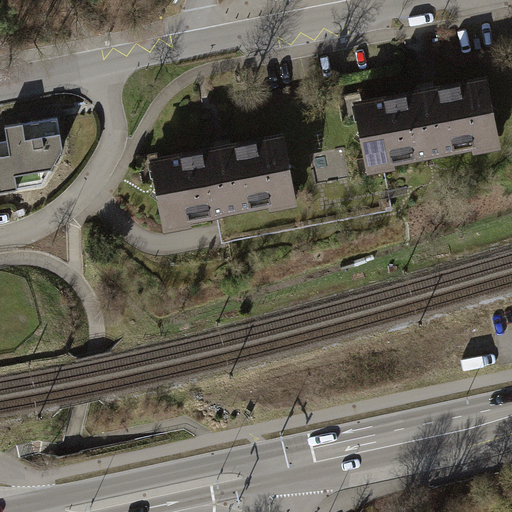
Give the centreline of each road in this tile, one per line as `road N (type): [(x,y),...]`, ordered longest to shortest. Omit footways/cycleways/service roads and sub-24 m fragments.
road 1 (primary): [(264,475),(511,417)]
road 2 (residential): [(441,0),(210,45)]
road 3 (residential): [(0,238),(56,218),(95,177),(115,130),(105,67)]
road 4 (primary): [(264,475),(234,460),(86,491),(53,511)]
